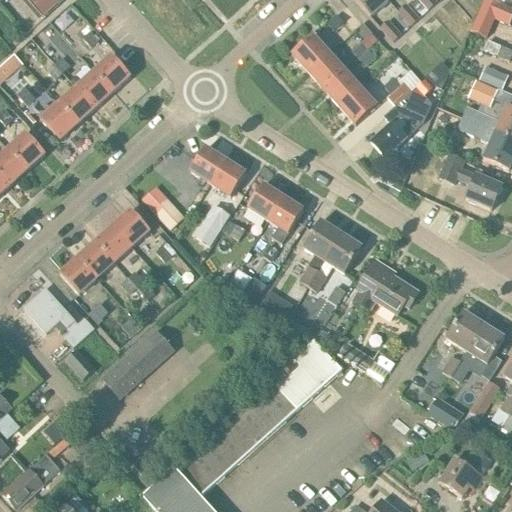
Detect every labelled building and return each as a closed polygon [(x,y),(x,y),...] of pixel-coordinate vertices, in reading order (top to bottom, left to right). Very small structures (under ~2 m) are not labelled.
[(7,0),(0,0),(0,5),(8,14),(15,8),(7,0)] [(57,0),(27,0),(44,18),(60,3),(57,0)] [(354,0),(354,1),(367,16),(372,21),(390,5),(385,0),(354,0)] [(417,0),(416,0),(410,6),(420,18),(428,11),(417,0)] [(432,0),(417,0),(428,11),(429,12),(437,5),(432,0)] [(71,7),(62,15),(69,24),(79,16),(71,7)] [(406,7),(398,14),(411,28),(419,22),(406,7)] [(328,26),(335,34),(345,28),(352,34),(362,26),(347,9),(328,26)] [(466,30),(471,22),(451,11),(446,19),(466,30)] [(388,23),(380,30),(394,44),(401,37),(388,23)] [(488,42),(511,52),(511,40),(491,32),(487,42),(488,42)] [(83,42),(91,50),(98,44),(90,35),(83,42)] [(352,54),(358,62),(378,44),(372,36),(352,54)] [(308,75),(328,56),(313,38),(292,57),(308,75)] [(510,64),(511,59),(511,52),(488,42),(484,52),(498,58),(497,59),(510,64)] [(385,52),(378,44),(358,62),(365,70),(385,52)] [(328,56),(308,75),(324,92),(344,74),(328,56)] [(130,79),(112,58),(94,74),(113,95),(130,79)] [(62,60),(55,67),(63,76),(71,70),(62,60)] [(56,83),(63,76),(55,67),(47,74),(56,83)] [(485,69),(480,81),(501,90),(507,78),(485,69)] [(390,97),(387,100),(395,109),(409,98),(422,86),(408,70),(395,82),(394,80),(383,90),(390,97)] [(95,111),(113,95),(94,74),(76,90),(95,111)] [(344,74),(324,92),(340,110),(360,92),(344,74)] [(475,83),(468,101),(490,110),(498,92),(475,83)] [(430,97),(439,101),(443,92),(434,88),(430,97)] [(59,107),(77,127),(95,111),(76,90),(59,107)] [(18,99),(27,109),(35,102),(26,92),(18,99)] [(360,92),(340,110),(356,128),(376,109),(360,92)] [(409,98),(395,109),(403,118),(415,106),(409,98)] [(0,122),(6,129),(14,122),(5,112),(9,109),(0,99),(0,122)] [(405,139),(433,114),(423,103),(396,128),(393,125),(371,145),(385,160),(407,141),(405,139)] [(60,143),(77,127),(59,107),(41,123),(60,143)] [(495,133),(511,140),(511,110),(506,108),(495,133)] [(26,112),(23,115),(33,126),(36,123),(26,112)] [(468,123),(481,129),(486,119),(473,114),(468,123)] [(477,139),(481,129),(468,123),(464,134),(477,139)] [(483,161),(490,164),(509,172),(511,164),(511,140),(495,133),(483,161)] [(25,135),(8,151),(27,173),(45,157),(25,135)] [(445,139),(440,152),(466,163),(472,151),(445,139)] [(421,146),(416,159),(433,167),(438,154),(421,146)] [(210,187),(225,163),(205,150),(190,174),(210,187)] [(0,178),(10,189),(27,173),(8,151),(0,157),(0,178)] [(471,188),(471,189),(465,201),(491,213),(502,189),(461,171),(464,164),(449,157),(439,180),(454,187),(456,181),(471,188)] [(210,187),(231,200),(246,176),(225,163),(210,187)] [(411,166),(406,178),(419,184),(425,172),(411,166)] [(0,197),(10,189),(0,178),(0,197)] [(166,196),(173,204),(183,195),(175,187),(166,196)] [(262,187),(247,211),(268,224),(283,200),(262,187)] [(283,200),(268,224),(288,237),(303,213),(283,200)] [(168,202),(153,214),(170,234),(185,221),(168,202)] [(214,244),(228,222),(213,212),(205,223),(213,228),(206,239),(214,244)] [(149,233),(144,228),(131,213),(113,229),(131,249),(149,233)] [(223,234),(239,244),(246,233),(230,223),(223,234)] [(303,251),(315,259),(299,284),(308,289),(341,237),(320,224),(303,251)] [(131,249),(113,229),(95,245),(114,265),(131,249)] [(362,250),(341,237),(308,289),(318,296),(334,271),(344,278),(362,250)] [(114,265),(95,245),(78,261),(96,281),(114,265)] [(159,253),(156,255),(165,265),(176,256),(177,255),(168,245),(167,246),(159,253)] [(272,265),(279,254),(270,248),(263,259),(272,265)] [(96,281),(78,261),(60,277),(78,297),(96,281)] [(359,294),(353,304),(369,314),(375,304),(397,318),(403,308),(409,311),(418,296),(386,275),(388,272),(375,263),(357,293),(359,294)] [(135,274),(128,281),(146,302),(148,304),(156,297),(135,274)] [(146,302),(128,281),(120,288),(139,308),(146,302)] [(78,326),(45,290),(23,311),(46,336),(60,324),(69,334),(64,339),(73,350),(94,331),(84,320),(78,326)] [(267,295),(262,302),(271,307),(275,300),(267,295)] [(100,305),(89,316),(98,326),(110,316),(100,305)] [(351,309),(344,320),(350,324),(357,313),(351,309)] [(450,379),(483,328),(463,314),(446,341),(458,349),(442,374),(438,372),(428,388),(439,395),(449,379),(450,379)] [(483,328),(450,379),(459,385),(468,371),(480,378),(481,378),(487,367),(493,358),(504,341),(483,328)] [(322,332),(315,344),(324,350),(332,339),(322,332)] [(155,335),(103,381),(102,382),(120,402),(173,354),(155,335)] [(314,344),(145,496),(142,498),(154,511),(211,511),(201,500),(341,374),(314,344)] [(339,359),(365,375),(373,363),(347,347),(339,359)] [(77,353),(65,363),(83,383),(95,373),(77,353)] [(511,365),(503,380),(511,385),(511,387),(506,396),(509,398),(493,423),(501,429),(511,412),(511,365)] [(22,378),(22,388),(30,388),(31,378),(22,378)] [(470,415),(480,422),(500,391),(489,384),(470,415)] [(437,401),(426,417),(449,431),(453,434),(463,417),(437,401)] [(0,420),(0,419),(8,412),(0,403),(0,420)] [(64,407),(58,413),(64,419),(70,414),(64,407)] [(511,412),(501,429),(495,440),(504,445),(511,432),(511,412)] [(0,420),(0,463),(2,462),(1,461),(10,453),(0,442),(0,433),(7,441),(20,430),(6,415),(0,420)] [(39,435),(31,442),(40,453),(49,446),(39,435)] [(100,447),(83,462),(94,473),(110,458),(100,447)] [(418,455),(407,462),(413,473),(425,466),(418,455)] [(492,464),(480,456),(474,465),(487,472),(492,464)] [(60,473),(46,457),(2,495),(16,511),(52,480),(60,473)] [(455,461),(450,468),(439,485),(462,500),(469,489),(474,493),(483,479),(455,461)] [(76,511),(79,510),(73,503),(62,511),(76,511)] [(392,511),(381,503),(373,511),(363,511),(356,506),(352,511),(392,511)]
